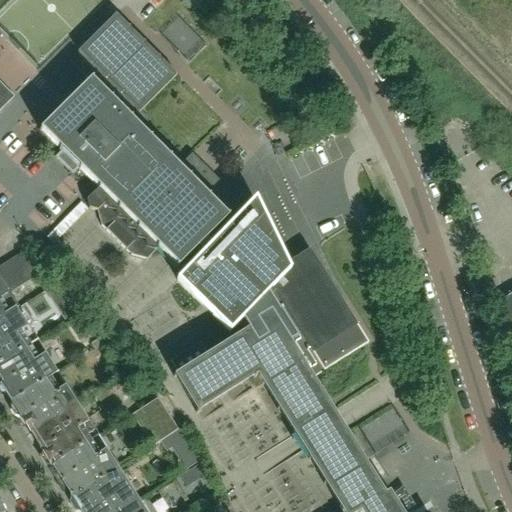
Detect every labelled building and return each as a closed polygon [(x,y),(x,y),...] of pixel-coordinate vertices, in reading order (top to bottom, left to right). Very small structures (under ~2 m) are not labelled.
[(384,495),(312,379),(369,345),(309,249),(283,265),(253,202),(246,209),(201,164),(197,168),(188,158),(182,164),(136,117),(176,76),(115,15),(70,62),(89,82),(40,130),(61,151),(56,157),(48,158),(44,174),(56,186),(71,182),(74,174),(78,169),(98,189),(86,201),(88,210),(97,212),(102,225),(132,255),(148,261),(159,250),(177,269),(187,259),(192,263),(175,280),(227,332),(241,319),(247,330),(207,355),(200,344),(170,362),(177,374),(173,377),(196,414),(256,377),(340,511),(400,511),(388,492),(384,495)] [(0,111),(14,97),(0,83),(0,111)] [(260,196),(293,247),(319,231),(287,179),(260,196)] [(41,274),(21,254),(0,266),(0,275),(11,293),(24,285),(28,292),(44,281),(40,274),(41,274)] [(55,286),(46,292),(54,305),(66,298),(55,286)] [(17,310),(6,293),(4,294),(0,287),(0,321),(15,312),(17,310)] [(511,294),(500,302),(511,341),(511,294)] [(0,366),(38,342),(28,327),(25,328),(15,312),(0,321),(0,366)] [(55,374),(44,358),(47,356),(38,342),(0,366),(0,387),(11,404),(58,374),(58,373),(55,374)] [(75,408),(63,389),(63,388),(65,386),(63,383),(63,381),(58,374),(11,404),(10,404),(11,405),(10,409),(11,413),(12,415),(16,418),(17,419),(20,419),(20,420),(21,420),(31,436),(75,408)] [(152,448),(177,431),(162,409),(160,410),(154,401),(131,416),(152,448)] [(98,438),(88,422),(85,424),(75,408),(31,436),(41,452),(41,453),(40,458),(46,466),(50,467),(51,468),(98,438)] [(187,440),(180,430),(159,444),(166,454),(187,440)] [(115,471),(105,454),(107,452),(98,438),(51,468),(52,468),(63,486),(70,498),(70,499),(71,500),(115,471)] [(121,511),(136,503),(125,486),(127,484),(118,469),(115,471),(71,500),(70,505),(74,511),(121,511)] [(190,470),(179,477),(186,488),(197,480),(190,470)] [(141,511),(136,503),(121,511),(141,511)]
